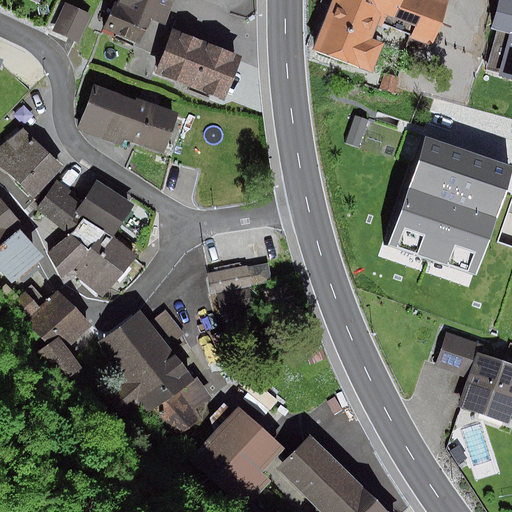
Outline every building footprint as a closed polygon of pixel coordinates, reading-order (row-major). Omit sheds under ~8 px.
[(187,0),(126,0),(113,36),(165,57),(187,0)] [(461,0),(319,0),(319,3),(344,12),(330,53),(382,71),(396,32),(444,49),(461,0)] [(511,0),(499,0),(493,25),(499,26),(488,68),(511,74),(511,0)] [(66,2),(61,30),(86,34),(91,6),(66,2)] [(256,61),(185,35),(170,76),(241,102),(256,61)] [(190,115),(101,85),(86,130),(132,146),(134,139),(177,153),(190,115)] [(24,122),(0,147),(0,163),(34,197),(67,163),(24,122)] [(511,170),(511,167),(424,136),(387,244),(476,278),(511,170)] [(87,195),(60,178),(41,208),(71,231),(84,214),(78,211),(87,195)] [(136,201),(95,179),(87,195),(78,211),(84,214),(107,226),(120,232),(136,201)] [(0,271),(13,284),(39,258),(18,230),(22,226),(0,199),(0,271)] [(89,246),(71,231),(50,250),(63,274),(75,268),(106,295),(139,252),(107,226),(89,246)] [(274,268),(213,276),(217,306),(278,298),(274,268)] [(84,368),(71,347),(95,322),(58,287),(43,303),(28,287),(9,307),(20,325),(29,318),(51,341),(37,352),(59,383),(84,368)] [(215,407),(144,318),(105,349),(176,438),(215,407)] [(511,360),(447,337),(436,366),(478,381),(468,409),(511,425),(511,360)] [(284,446),(237,405),(193,457),(250,506),(274,478),(264,470),(284,446)] [(391,511),(310,433),(277,467),(324,511),(391,511)]
